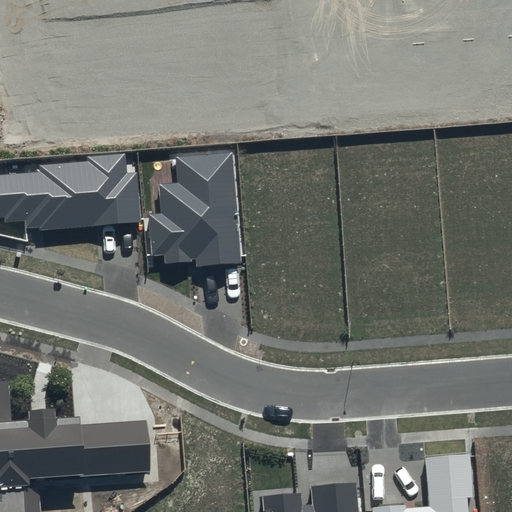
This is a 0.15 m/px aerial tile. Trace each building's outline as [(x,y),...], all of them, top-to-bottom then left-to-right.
[(511,0),(389,0),(390,15),(511,5),(511,0)] [(341,288),(330,148),(266,153),(273,244),(258,245),(261,282),(292,280),(293,292),(341,288)] [(241,263),(232,151),(175,156),(177,183),(159,184),(161,213),(148,214),(151,255),(164,254),(165,264),(196,262),(197,266),(241,263)] [(42,175),(0,177),(0,215),(5,215),(6,221),(27,219),(28,227),(41,226),(41,229),(141,221),(137,173),(128,171),(126,154),(88,157),(86,162),(41,165),(42,175)] [(50,420),(30,421),(31,433),(7,435),(4,391),(0,391),(0,511),(38,511),(37,496),(26,497),(25,489),(149,480),(145,425),(50,432),(50,420)] [(474,497),(470,454),(424,457),(428,504),(372,508),(372,511),(468,511),(467,497),(474,497)] [(357,511),(355,482),(310,486),(312,506),(301,507),(300,492),(261,496),(262,511),(357,511)]
